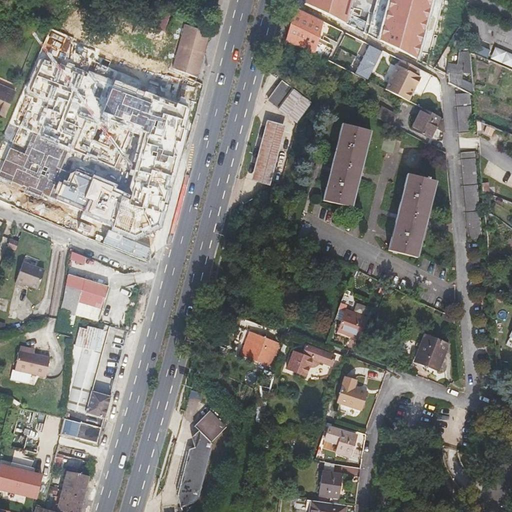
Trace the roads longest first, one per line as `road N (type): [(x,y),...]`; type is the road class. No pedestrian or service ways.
road 1 (primary): [(130,511),(271,0)]
road 2 (residential): [(474,402),(440,74),(426,68)]
road 3 (primary): [(242,0),(168,280)]
road 4 (primary): [(168,280),(102,511)]
road 5 (residential): [(363,511),(375,428),(395,384),(474,402)]
road 6 (residential): [(168,280),(0,208)]
